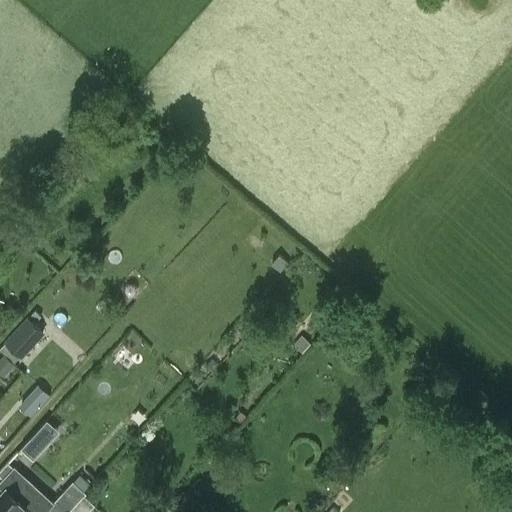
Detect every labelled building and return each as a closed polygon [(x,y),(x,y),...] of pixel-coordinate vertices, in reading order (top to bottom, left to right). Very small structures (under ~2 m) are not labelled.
[(39,213),(30,206),(13,227),(22,234),(39,213)] [(137,303),(150,288),(139,278),(126,293),(137,303)] [(35,314),(1,344),(16,361),(50,332),(35,314)] [(20,402),(33,414),(53,392),(40,381),(20,402)] [(0,480),(0,487),(4,492),(0,496),(0,511),(67,511),(86,492),(85,491),(90,484),(79,474),(54,501),(15,465),(14,466),(12,463),(21,453),(29,461),(42,447),(31,437),(0,469),(0,475),(2,478),(0,480)] [(86,511),(95,504),(84,494),(86,492),(67,511),(86,511)]
